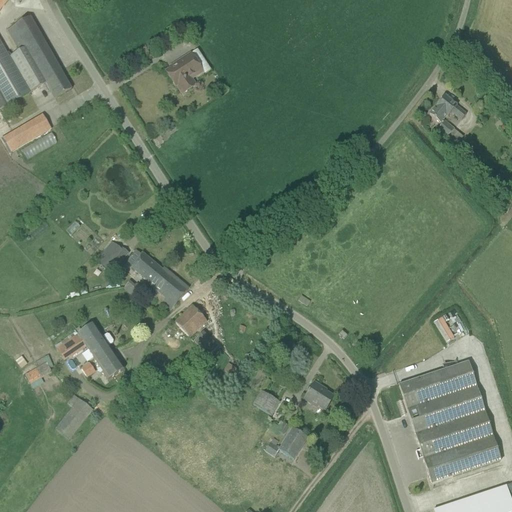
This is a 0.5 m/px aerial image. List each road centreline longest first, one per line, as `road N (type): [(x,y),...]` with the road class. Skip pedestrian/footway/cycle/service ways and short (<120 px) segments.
road 1 (unclassified): [(228,274),(367,160),(444,58),(467,0)]
road 2 (unclassified): [(228,274),(47,0)]
road 3 (unclassified): [(407,511),(374,412),(348,366),(304,324),(228,274)]
road 4 (track): [(293,511),(374,412)]
